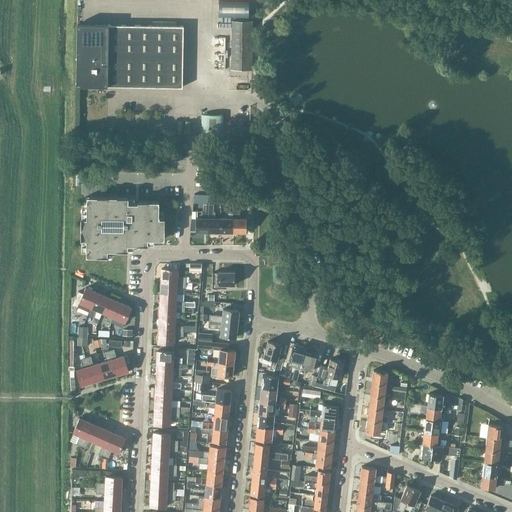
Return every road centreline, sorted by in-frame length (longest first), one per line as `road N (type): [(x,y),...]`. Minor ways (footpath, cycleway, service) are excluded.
road 1 (residential): [(253,322),(253,254),(148,254),(135,511)]
road 2 (unclassified): [(304,330),(314,263),(271,116),(250,99)]
road 3 (residential): [(233,511),(253,322)]
road 4 (residential): [(511,511),(348,444)]
road 5 (residential): [(511,414),(362,348)]
